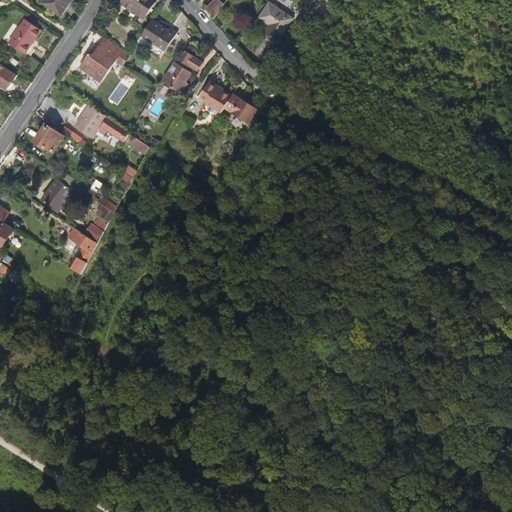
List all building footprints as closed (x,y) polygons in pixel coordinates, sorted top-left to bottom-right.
[(63,15),(73,0),(47,0),(46,2),(63,15)] [(149,19),(161,0),(128,0),(126,4),(149,19)] [(214,18),(226,0),(209,0),(205,7),(214,18)] [(277,41),(292,18),(270,2),(260,17),(270,24),(265,32),(277,41)] [(26,54),(42,30),(26,19),(10,43),(26,54)] [(167,52),(180,34),(173,29),(171,31),(155,20),(144,36),(159,46),(167,52)] [(159,46),(144,36),(140,42),(155,51),(159,46)] [(105,82),(126,50),(106,38),(94,57),(91,56),(83,68),(105,82)] [(188,71),(191,67),(197,71),(203,62),(199,59),(200,57),(197,55),(195,57),(186,51),(177,64),(174,61),(163,79),(182,92),(188,85),(185,83),(191,74),(188,71)] [(0,84),(7,89),(18,73),(0,60),(0,84)] [(226,107),(232,96),(219,87),(219,86),(212,81),(201,97),(207,101),(201,110),(217,120),(226,107)] [(248,121),(256,109),(234,94),(232,96),(226,107),(248,121)] [(126,137),(131,131),(90,104),(76,126),(94,138),(103,124),(126,138),(126,137)] [(54,150),(64,134),(48,123),(37,138),(54,150)] [(151,144),(131,131),(126,137),(147,151),(151,144)] [(69,199),(75,191),(56,178),(42,199),(59,211),(67,198),(69,199)] [(110,219),(115,211),(103,203),(102,206),(105,208),(101,214),(110,219)] [(0,242),(3,245),(16,228),(6,221),(3,225),(5,226),(0,233),(0,242)] [(81,273),(98,242),(89,236),(74,226),(69,234),(79,241),(73,251),(74,256),(69,264),(81,273)]
